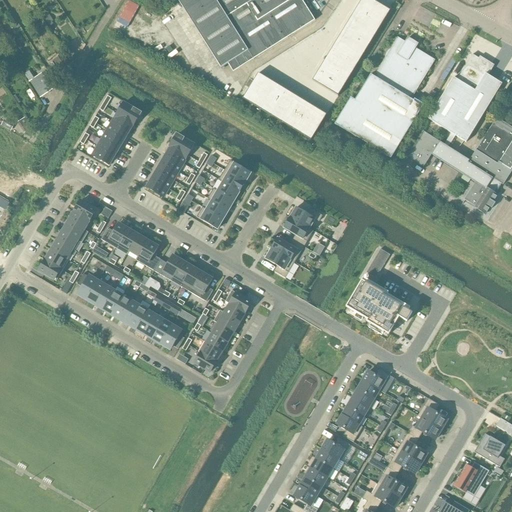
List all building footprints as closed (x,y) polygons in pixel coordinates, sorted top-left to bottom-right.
[(178,0),(222,68),(228,64),(233,72),(253,59),(248,51),(248,50),(245,47),(241,40),(216,0),(178,0)] [(216,0),(241,40),(245,47),(248,50),(248,51),(253,59),(273,47),(306,26),(315,21),(301,0),(216,0)] [(371,0),(361,0),(349,21),(362,29),(377,3),(371,0)] [(377,3),(362,29),(374,37),(390,11),(377,3)] [(122,6),(110,26),(131,38),(139,24),(144,27),(147,20),(122,6)] [(54,21),(52,18),(50,15),(45,18),(47,22),(50,28),(55,25),(52,22),(54,21)] [(349,21),(343,31),(368,47),(374,37),(362,29),(349,21)] [(343,31),(337,41),(362,57),(368,47),(343,31)] [(140,38),(137,44),(161,57),(164,52),(140,38)] [(408,42),(406,43),(398,38),(374,77),(371,75),(355,101),(351,98),(346,107),(334,124),(391,159),(402,141),(412,124),(424,105),(416,100),(414,102),(411,100),(430,69),(435,61),(426,55),(414,48),(414,46),(413,44),(410,42),(408,42)] [(77,58),(75,55),(71,50),(73,49),(69,43),(68,44),(65,40),(59,44),(69,59),(72,62),(77,58)] [(337,41),(331,51),(356,67),(362,57),(337,41)] [(331,51),(325,61),(350,77),(356,67),(331,51)] [(70,65),(65,57),(63,54),(54,61),(61,72),(71,66),(70,65)] [(454,78),(428,119),(449,132),(442,144),(447,147),(454,136),(466,143),(497,93),(502,84),(485,74),(492,64),(483,59),(482,61),(472,55),(457,80),(454,78)] [(325,61),(318,71),(344,87),(350,77),(325,61)] [(29,81),(40,98),(56,88),(45,71),(29,81)] [(318,71),(312,81),(338,97),(344,87),(318,71)] [(258,74),(243,99),(254,106),(270,81),(258,74)] [(270,81),(254,106),(265,113),(281,88),(270,81)] [(281,88),(265,113),(277,120),(292,95),(281,88)] [(292,95),(277,120),(288,127),(304,101),(292,95)] [(107,96),(102,105),(106,108),(111,99),(107,96)] [(304,101),(288,127),(300,134),(315,108),(304,101)] [(124,104),(118,114),(134,124),(140,114),(124,104)] [(315,108),(300,134),(311,141),(327,115),(315,108)] [(118,114),(113,123),(128,132),(132,125),(133,126),(134,124),(118,114)] [(32,129),(25,118),(17,123),(24,134),(32,129)] [(423,131),(407,157),(424,168),(432,155),(475,183),(464,201),(471,206),(485,214),(497,196),(495,194),(486,189),(493,179),(502,184),(511,170),(511,168),(511,128),(496,118),(493,123),(476,151),(469,161),(447,147),(442,144),(440,142),(423,131)] [(11,131),(14,126),(4,120),(2,126),(11,131)] [(113,123),(108,131),(123,140),(128,132),(113,123)] [(108,131),(103,139),(118,148),(123,140),(108,131)] [(1,133),(0,134),(0,150),(16,160),(24,147),(1,133)] [(177,136),(171,146),(187,156),(193,146),(177,136)] [(103,139),(98,147),(114,156),(118,148),(103,139)] [(171,149),(167,155),(182,164),(187,156),(171,146),(170,148),(171,149)] [(98,147),(93,156),(109,165),(114,156),(98,147)] [(204,153),(198,162),(202,164),(208,156),(204,153)] [(167,155),(162,163),(177,172),(182,164),(167,155)] [(230,161),(224,171),(245,184),(252,174),(233,163),(230,161)] [(162,163),(157,171),(173,180),(177,172),(162,163)] [(157,171),(153,180),(168,189),(173,180),(157,171)] [(224,171),(218,180),(222,182),(240,193),(245,184),(224,171)] [(153,180),(148,188),(163,197),(168,189),(153,180)] [(222,182),(216,191),(235,202),(240,193),(222,182)] [(213,189),(207,199),(211,201),(210,201),(229,212),(235,202),(216,191),(213,189)] [(74,211),(90,221),(96,211),(80,201),(74,211)] [(210,201),(205,210),(224,220),(229,212),(210,201)] [(296,207),(289,218),(310,230),(310,229),(316,220),(319,222),(322,216),(311,209),(308,214),(296,207)] [(105,208),(101,215),(108,219),(112,212),(105,208)] [(202,208),(196,218),(200,219),(199,220),(218,231),(224,220),(205,210),(202,208)] [(74,211),(69,221),(84,231),(84,230),(90,221),(74,211)] [(289,218),(283,229),(295,236),(292,240),(304,247),(313,231),(310,229),(310,230),(289,218)] [(69,221),(63,231),(80,242),(82,243),(88,233),(84,230),(84,231),(69,221)] [(117,249),(128,230),(118,224),(113,232),(108,229),(101,240),(117,249)] [(127,255),(138,236),(128,230),(117,249),(127,255)] [(74,252),(74,251),(80,242),(63,231),(57,241),(74,252)] [(136,261),(148,242),(138,236),(127,255),(127,256),(129,251),(139,257),(136,261)] [(277,238),(271,249),(295,263),(304,247),(292,240),(290,245),(277,238)] [(57,241),(51,251),(68,262),(69,261),(68,260),(71,255),(72,256),(74,257),(76,252),(74,251),(74,252),(57,241)] [(153,256),(158,248),(148,242),(136,261),(152,270),(159,259),(153,256)] [(271,249),(264,260),(277,267),(274,272),(285,279),(295,263),(271,249)] [(51,251),(45,261),(62,272),(68,262),(51,251)] [(159,259),(152,270),(161,276),(171,282),(183,262),(172,256),(168,264),(159,259)] [(56,282),(62,272),(45,261),(39,271),(56,282)] [(181,287),(192,268),(183,262),(171,282),(181,287)] [(107,266),(104,271),(113,276),(115,271),(107,266)] [(191,293),(202,274),(192,268),(181,287),(191,293)] [(113,276),(112,276),(121,281),(124,276),(115,271),(113,276)] [(87,300),(98,283),(83,274),(77,285),(83,288),(79,295),(87,300)] [(208,288),(212,280),(202,274),(191,293),(206,302),(213,291),(208,288)] [(362,281),(346,308),(367,320),(366,322),(389,335),(399,318),(407,322),(412,313),(383,296),(384,294),(362,281)] [(96,305),(106,288),(98,283),(87,300),(96,305)] [(104,310),(114,293),(106,288),(96,305),(104,310)] [(154,299),(156,295),(149,291),(147,294),(154,299)] [(230,304),(245,313),(251,303),(232,291),(226,302),(230,304)] [(112,315),(122,297),(114,293),(104,310),(112,315)] [(157,296),(152,304),(155,307),(157,303),(162,306),(165,301),(157,296)] [(120,320),(131,302),(122,297),(112,315),(120,320)] [(129,325),(139,307),(131,302),(120,320),(129,325)] [(239,323),(245,313),(230,304),(224,314),(220,311),(239,323)] [(137,329),(147,312),(139,307),(129,325),(137,329)] [(214,321),(234,333),(239,323),(220,311),(214,321)] [(145,334),(155,317),(147,312),(137,329),(145,334)] [(153,339),(164,322),(155,317),(145,334),(153,339)] [(228,343),(234,333),(214,321),(214,322),(218,324),(212,334),(228,343)] [(162,344),(172,327),(164,322),(153,339),(162,344)] [(170,349),(181,332),(172,327),(162,344),(170,349)] [(222,352),(228,343),(212,334),(207,343),(205,342),(204,342),(222,352)] [(204,342),(199,352),(216,362),(222,352),(204,342)] [(210,373),(216,362),(199,352),(198,352),(201,354),(195,364),(210,373)] [(364,381),(379,390),(381,391),(390,377),(380,371),(376,377),(369,372),(364,381)] [(374,399),(379,390),(364,381),(358,390),(374,399)] [(376,400),(374,399),(358,390),(353,399),(368,407),(371,409),(376,400)] [(363,416),(368,407),(353,399),(348,407),(363,416)] [(418,417),(422,419),(441,430),(447,420),(434,412),(438,405),(428,399),(418,417)] [(358,425),(363,416),(348,407),(343,416),(358,425)] [(343,416),(338,425),(347,430),(343,436),(353,442),(362,427),(358,425),(343,416)] [(441,430),(422,419),(416,429),(412,426),(407,434),(418,440),(422,433),(435,440),(441,430)] [(511,425),(500,419),(496,426),(511,435),(511,432),(511,425)] [(414,446),(418,440),(407,434),(397,450),(421,464),(427,454),(414,446)] [(483,450),(480,455),(499,467),(504,460),(499,456),(505,446),(485,435),(481,442),(486,445),(483,450)] [(322,450),(338,459),(340,460),(349,445),(338,439),(335,445),(328,441),(322,450)] [(332,469),(338,459),(322,450),(317,459),(332,469)] [(397,450),(387,468),(398,474),(402,467),(415,474),(421,464),(397,450)] [(367,456),(361,452),(358,457),(364,461),(367,456)] [(371,458),(368,463),(384,473),(387,468),(371,458)] [(327,478),(332,469),(317,459),(311,469),(327,478)] [(453,486),(465,493),(466,492),(474,496),(489,471),(474,462),(471,468),(466,465),(461,473),(459,472),(457,477),(458,478),(453,486)] [(394,480),(398,474),(387,468),(384,473),(377,485),(401,498),(407,488),(394,480)] [(494,471),(494,472),(501,476),(504,472),(496,468),(494,471)] [(327,478),(311,469),(306,478),(323,489),(329,479),(327,478)] [(318,498),(323,489),(306,478),(300,487),(318,498)] [(362,499),(367,502),(378,508),(382,501),(395,509),(401,498),(377,485),(372,494),(367,491),(362,499)] [(312,507),(318,498),(300,487),(295,496),(308,504),(304,510),(307,511),(316,511),(318,510),(312,507)] [(355,488),(352,495),(362,498),(364,491),(355,488)] [(345,498),(339,509),(344,511),(347,511),(353,502),(345,498)] [(365,510),(363,511),(375,511),(378,508),(367,502),(363,509),(365,510)] [(468,511),(469,511),(454,502),(451,507),(444,502),(438,511),(468,511)]
